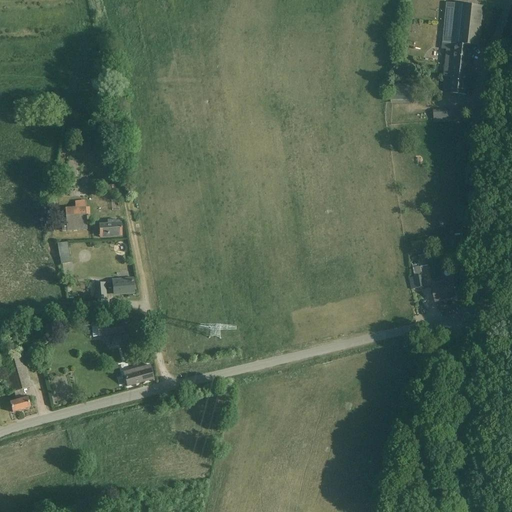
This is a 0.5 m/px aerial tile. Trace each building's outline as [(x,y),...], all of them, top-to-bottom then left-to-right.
[(446,3),(442,44),(471,46),(479,47),(483,7),(474,6),(463,5),(446,3)] [(442,44),(441,49),(448,50),(448,52),(445,77),(451,78),(451,79),(450,93),(456,94),(466,95),(471,46),(442,44)] [(433,125),(460,125),(460,117),(433,118),(433,125)] [(107,193),(116,192),(115,184),(106,185),(107,193)] [(66,208),(66,223),(62,223),(62,232),(87,230),(86,216),(90,215),(89,207),(85,207),(85,201),(75,201),(76,207),(66,208)] [(99,224),(100,237),(122,236),(121,223),(117,223),(116,220),(107,220),(108,224),(99,224)] [(60,258),(61,264),(70,263),(67,242),(57,244),(59,258),(60,258)] [(427,266),(425,255),(419,256),(421,266),(413,268),(415,277),(409,279),(412,290),(425,287),(421,267),(427,266)] [(113,295),(124,294),(134,293),(132,279),(111,281),(113,295)] [(95,296),(95,298),(106,297),(105,283),(94,284),(89,285),(90,297),(95,296)] [(432,289),(433,293),(434,295),(435,302),(457,298),(454,284),(441,287),(440,287),(440,284),(431,286),(432,289)] [(420,294),(423,300),(431,296),(429,291),(420,294)] [(91,326),(93,337),(124,333),(123,323),(91,326)] [(48,344),(45,331),(39,332),(42,346),(48,344)] [(0,351),(18,346),(15,333),(0,336),(0,351)] [(22,355),(0,360),(0,365),(7,394),(14,392),(22,390),(30,388),(22,355)] [(123,373),(125,377),(127,387),(153,380),(149,366),(123,373)] [(16,401),(10,403),(12,413),(30,408),(28,398),(24,399),(22,390),(14,392),(16,401)]
